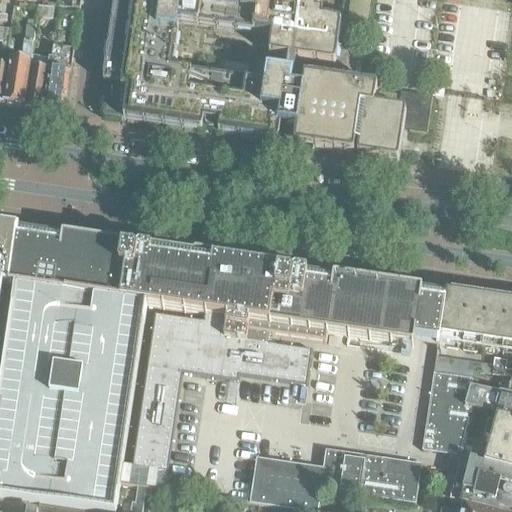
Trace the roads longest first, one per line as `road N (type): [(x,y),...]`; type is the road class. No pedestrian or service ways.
road 1 (tertiary): [(48,190),(511,262)]
road 2 (tertiary): [(511,222),(70,154)]
road 3 (residential): [(70,154),(94,0)]
